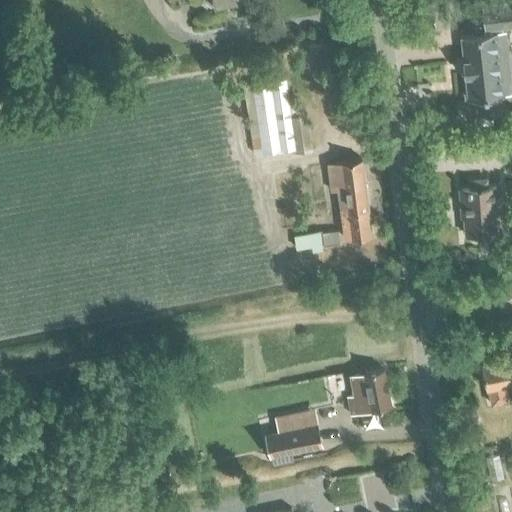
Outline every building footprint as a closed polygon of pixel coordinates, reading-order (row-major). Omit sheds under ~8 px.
[(511,0),(504,0),(482,3),(484,23),(474,24),(475,32),(461,33),(463,57),(462,57),(464,73),(465,73),(468,97),(476,96),(478,112),(501,109),(500,93),(504,93),(502,74),(510,73),(505,28),(502,29),(502,24),(511,23),(511,0)] [(244,83),(254,152),(295,146),(296,149),(312,147),(307,112),(302,112),(301,105),(295,106),(295,113),(291,114),(286,77),(244,83)] [(337,187),(340,211),(367,207),(368,207),(361,157),(327,161),(330,188),(337,187)] [(461,187),(465,233),(474,232),(475,237),(492,236),(491,231),(500,230),(496,185),(487,186),(487,177),(469,178),(470,187),(461,187)] [(367,207),(340,211),(343,235),(349,234),(350,236),(371,233),(367,207)] [(294,234),(296,247),(311,245),(312,250),(323,248),(322,243),(339,241),(337,229),(322,231),(321,229),(294,234)] [(511,354),(483,360),(487,386),(489,386),(493,403),(511,400),(507,382),(511,381),(511,354)] [(391,406),(383,368),(349,375),(354,395),(347,396),(351,414),(372,410),(391,406)] [(265,432),(270,457),(322,446),(314,406),(276,414),(275,414),(278,430),(265,432)]
